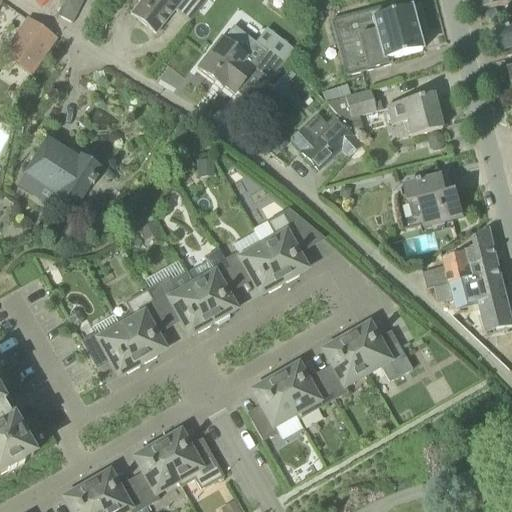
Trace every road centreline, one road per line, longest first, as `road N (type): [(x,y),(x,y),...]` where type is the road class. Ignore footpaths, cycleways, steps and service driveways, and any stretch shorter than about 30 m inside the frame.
road 1 (residential): [(511,386),(289,181),(9,0)]
road 2 (residential): [(511,247),(449,0)]
